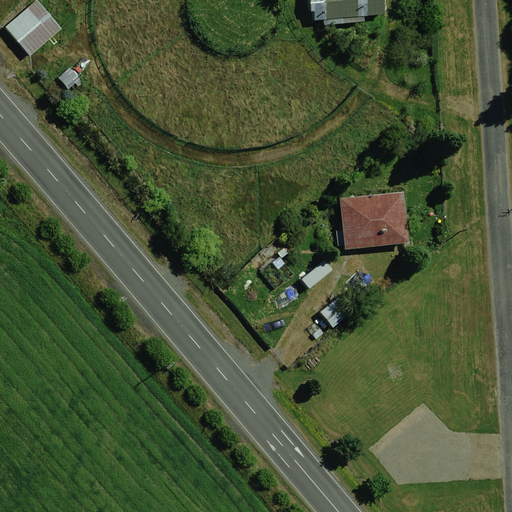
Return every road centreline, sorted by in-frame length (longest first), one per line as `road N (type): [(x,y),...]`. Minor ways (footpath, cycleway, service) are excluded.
road 1 (primary): [(338,511),(0,114)]
road 2 (residential): [(489,0),(511,382)]
